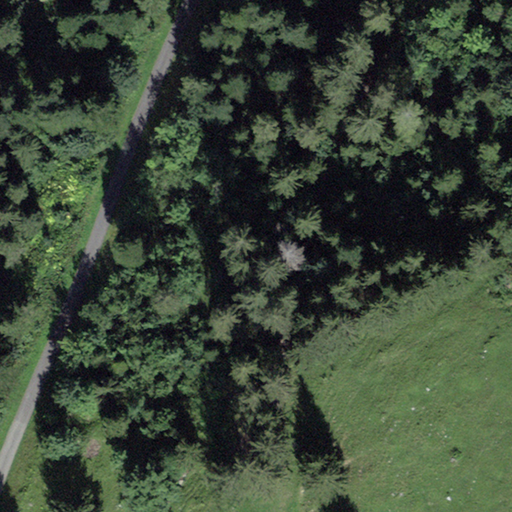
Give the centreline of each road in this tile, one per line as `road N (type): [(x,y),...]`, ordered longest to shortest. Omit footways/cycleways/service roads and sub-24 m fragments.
road 1 (track): [(280,511),(283,385),(315,208),(426,0)]
road 2 (track): [(0,456),(165,24),(181,0)]
